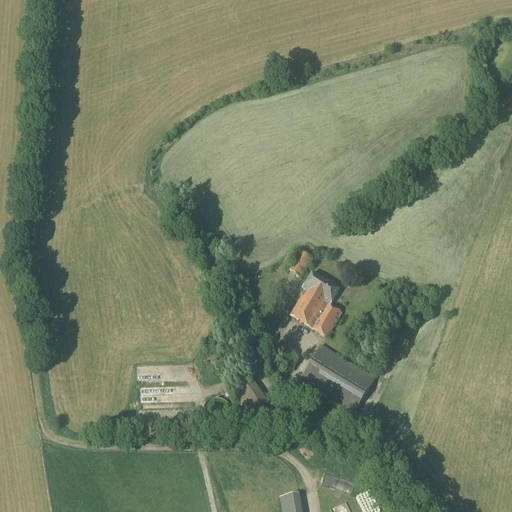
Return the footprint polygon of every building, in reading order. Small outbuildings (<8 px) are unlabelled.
[(301,280),(313,261),(299,253),(287,272),(301,280)] [(326,340),(341,315),(329,308),(339,292),(312,275),(302,290),(305,292),(290,318),(326,340)] [(354,416),(375,380),(321,348),(300,383),(354,416)] [(249,420),(269,406),(249,378),(229,393),(249,420)] [(232,419),(232,417),(231,414),(230,411),(228,409),(226,408),(224,406),(221,405),(219,405),(216,405),(213,406),(211,407),(208,409),(207,411),(205,414),(204,417),(204,419),(204,421),(205,424),(206,427),(208,429),(209,430),(212,432),(215,433),(217,433),(220,433),(222,433),(224,432),(228,430),(230,428),(231,425),(232,422),(232,419)] [(292,438),(299,423),(279,413),(271,427),(292,438)] [(331,476),(325,482),(333,489),(338,482),(331,476)] [(283,498),(285,511),(305,511),(302,495),(283,498)]
